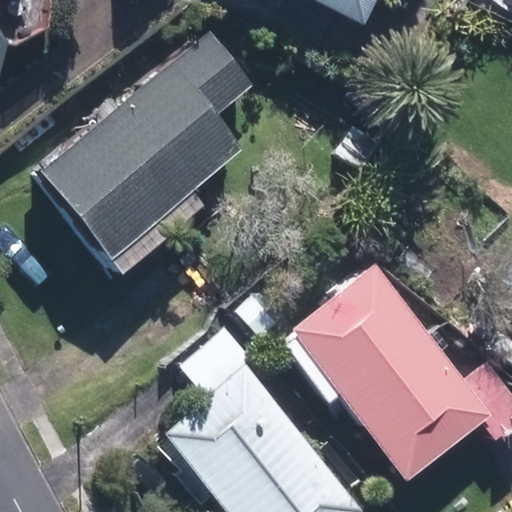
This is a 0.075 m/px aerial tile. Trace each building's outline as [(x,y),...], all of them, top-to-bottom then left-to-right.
[(0,0),(0,33),(5,34),(9,0),(0,0)] [(328,0),(353,12),(358,0),(328,0)] [(287,132),(205,19),(32,143),(114,256),(287,132)] [(360,248),(282,309),(402,464),(480,403),(360,248)] [(233,353),(153,415),(228,511),(344,511),(353,506),(233,353)] [(438,511),(471,487),(447,456),(394,497),(405,511),(438,511)]
